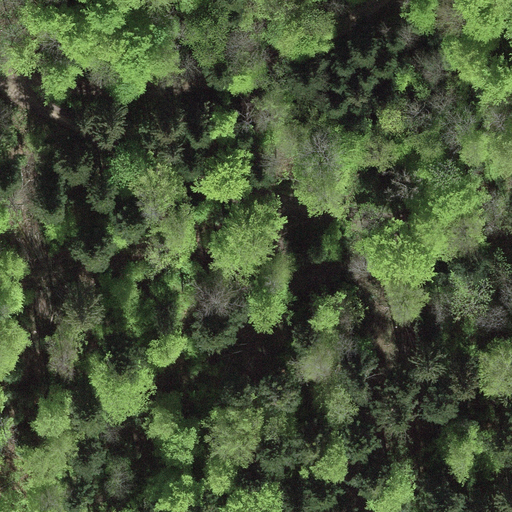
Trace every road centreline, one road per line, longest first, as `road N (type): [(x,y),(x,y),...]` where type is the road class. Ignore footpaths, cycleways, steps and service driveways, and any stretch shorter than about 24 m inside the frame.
road 1 (track): [(511,227),(374,225),(234,194),(147,162),(0,77)]
road 2 (track): [(3,81),(225,85),(370,0)]
